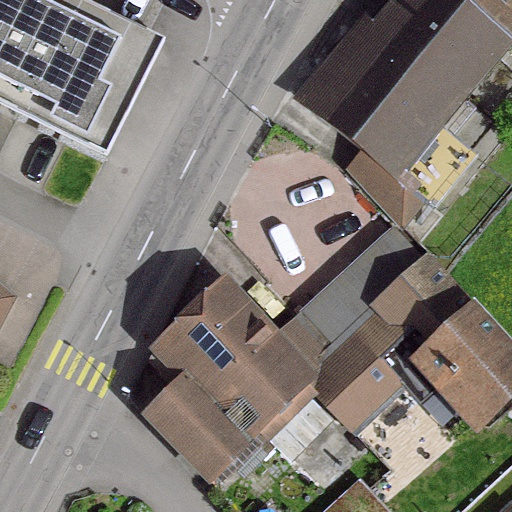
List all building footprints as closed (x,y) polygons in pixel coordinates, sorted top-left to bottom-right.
[(0,0),(0,109),(102,160),(160,45),(67,0),(0,0)] [(504,45),(449,0),(402,0),(357,55),(360,57),(315,112),(312,109),(308,114),(366,162),(350,181),(396,234),(421,205),(423,207),(466,154),(437,131),(504,45)] [(511,0),(449,0),(504,45),(511,34),(511,0)] [(511,388),(511,358),(443,279),(426,260),(421,265),(393,235),(342,282),(348,289),(339,296),(333,290),(297,324),(329,359),(302,389),(349,435),(350,434),(352,437),(403,390),(417,405),(439,385),(473,424),(511,388)] [(295,321),(267,343),(216,287),(151,349),(182,381),(144,418),(206,483),(260,432),(288,460),(326,422),(299,394),(302,389),(329,359),(297,324),(295,321)] [(389,511),(369,490),(346,511),(389,511)]
